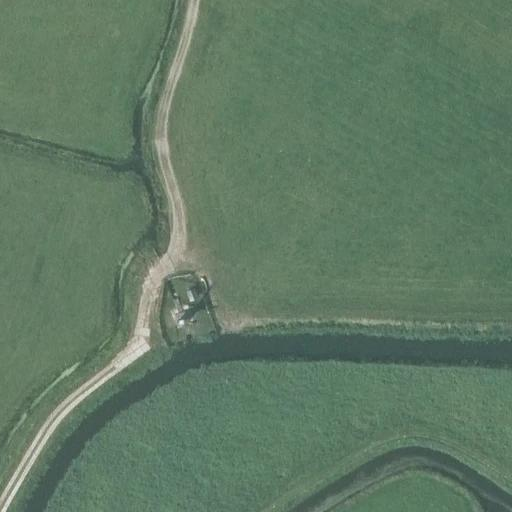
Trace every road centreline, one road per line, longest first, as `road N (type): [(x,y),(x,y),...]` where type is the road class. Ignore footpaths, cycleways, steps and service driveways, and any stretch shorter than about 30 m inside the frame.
road 1 (track): [(511,281),(392,280),(223,255),(174,263),(181,219),(166,132),(195,0)]
road 2 (track): [(4,511),(61,416),(137,349),(149,292),(174,263)]
